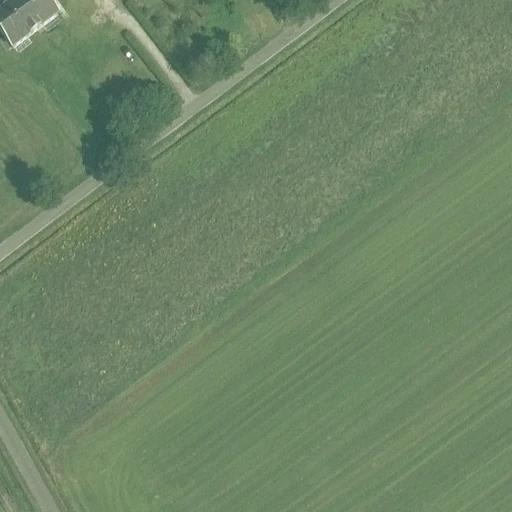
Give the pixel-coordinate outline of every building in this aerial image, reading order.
[(0,0),(0,32),(13,50),(57,16),(47,3),(50,0),(0,0)] [(87,0),(85,8),(98,13),(103,0),(87,0)] [(163,29),(168,44),(194,35),(189,20),(163,29)] [(117,47),(128,68),(139,62),(128,41),(117,47)] [(136,81),(145,97),(162,87),(153,72),(136,81)] [(61,112),(71,106),(61,89),(51,95),(61,112)] [(76,105),(67,111),(77,125),(86,120),(76,105)]
